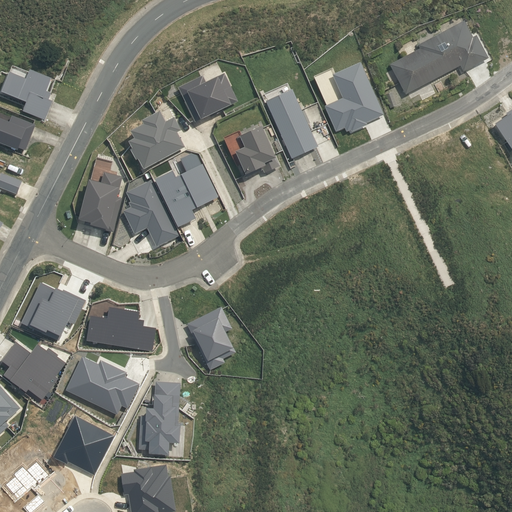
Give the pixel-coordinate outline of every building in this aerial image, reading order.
[(420,46),(422,49),(391,65),(407,95),(461,66),(465,73),(491,59),(478,35),(475,37),(466,21),(420,46)] [(346,99),(328,106),(339,130),(345,127),(347,132),(386,116),(362,62),(335,74),(346,99)] [(28,101),(24,111),(45,120),(53,101),(48,99),(57,77),(32,67),(28,78),(12,71),(3,91),(28,101)] [(203,75),(178,87),(194,121),(238,100),(225,73),(206,81),(203,75)] [(294,89),(267,101),(292,159),(319,148),(294,89)] [(507,116),(494,124),(511,151),(511,108),(506,113),(507,116)] [(135,138),(130,140),(134,148),(133,149),(137,158),(141,156),(146,167),(187,147),(179,132),(183,130),(175,115),(167,120),(162,110),(142,119),(144,124),(131,130),(135,138)] [(10,120),(0,116),(0,142),(19,149),(20,147),(27,150),(36,125),(12,115),(10,120)] [(245,145),(235,149),(246,174),(263,167),(265,171),(280,165),(263,126),(241,135),(245,145)] [(175,171),(157,180),(182,229),(200,220),(195,211),(221,198),(204,165),(178,178),(175,171)] [(101,183),(91,180),(80,219),(91,222),(91,225),(113,231),(122,200),(116,198),(122,178),(104,173),(101,183)] [(0,190),(2,187),(18,194),(22,180),(2,174),(0,177),(0,190)] [(132,207),(124,211),(134,233),(148,226),(157,246),(179,236),(152,179),(126,192),(131,202),(129,202),(132,207)] [(102,340),(152,349),(156,326),(143,323),(144,318),(137,317),(139,309),(109,304),(107,316),(91,314),(87,336),(102,339),(102,340)] [(221,304),(187,321),(210,367),(225,360),(221,352),(234,345),(226,330),(232,326),(221,304)] [(10,365),(3,373),(26,390),(28,387),(42,397),(58,376),(55,374),(66,360),(57,354),(59,353),(49,345),(47,347),(38,341),(31,350),(16,340),(1,359),(10,365)] [(140,412),(138,446),(149,447),(149,450),(168,452),(169,440),(179,440),(180,423),(175,422),(176,406),(180,406),(180,381),(155,379),(153,405),(146,405),(146,413),(140,412)] [(124,492),(128,492),(131,511),(153,511),(176,509),(170,473),(168,474),(166,462),(133,467),(134,469),(121,471),(124,492)]
